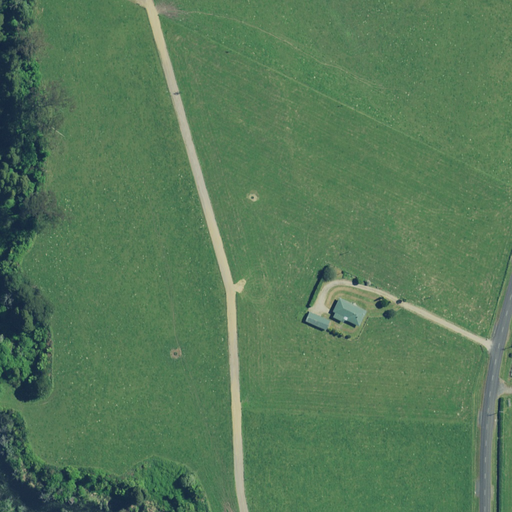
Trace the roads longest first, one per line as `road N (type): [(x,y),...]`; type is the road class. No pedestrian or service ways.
road 1 (track): [(142,0),(215,244),(242,511)]
road 2 (unclassified): [(511,295),(488,391),(485,511)]
